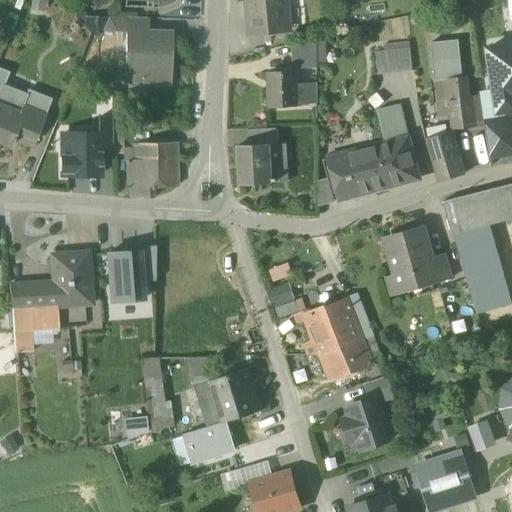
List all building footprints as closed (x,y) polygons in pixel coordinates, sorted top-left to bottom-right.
[(247,0),(250,31),(288,28),(285,0),(247,0)] [(121,32),(126,32),(126,31),(147,32),(148,19),(121,18),(108,17),(102,31),(121,32)] [(142,84),(169,85),(170,62),(169,62),(170,33),(147,32),(126,31),(126,32),(124,77),(142,77),(142,84)] [(297,74),(316,73),(316,39),(297,44),(297,74)] [(462,78),(458,41),(430,43),(434,82),(437,82),(437,81),(462,78)] [(511,45),(488,49),(497,112),(511,109),(511,45)] [(374,53),(377,76),(412,72),(409,49),(374,53)] [(21,105),(44,115),(51,100),(27,90),(25,94),(3,85),(8,73),(0,69),(0,106),(18,114),(21,105)] [(297,106),(317,105),(316,73),(297,74),(297,106)] [(269,74),(269,106),(297,106),(297,74),(269,74)] [(437,82),(439,101),(466,98),(464,78),(462,78),(437,81),(437,82)] [(450,114),(453,130),(484,127),(483,123),(479,97),(466,98),(439,101),(441,115),(450,114)] [(0,138),(0,139),(0,140),(0,143),(10,148),(15,134),(34,142),(45,115),(44,115),(21,105),(18,114),(0,106),(0,138)] [(385,138),(387,145),(407,139),(399,105),(376,111),(383,138),(385,138)] [(489,158),(511,154),(511,122),(511,118),(483,123),(484,127),(489,158)] [(99,154),(112,154),(111,119),(97,119),(97,134),(99,134),(99,154)] [(248,131),(249,146),(270,145),(276,145),(275,129),(248,131)] [(61,176),(99,176),(99,154),(99,134),(97,134),(67,135),(67,153),(61,153),(61,176)] [(427,140),(438,181),(462,175),(451,135),(427,140)] [(417,180),(407,139),(387,145),(380,146),(332,158),(337,176),(328,179),(334,202),(356,196),(357,198),(374,193),(374,191),(417,180)] [(276,145),(270,145),(271,153),(286,152),(286,144),(276,145)] [(133,145),(134,161),(145,160),(147,166),(159,165),(159,177),(164,180),(164,187),(177,187),(176,145),(133,145)] [(273,184),(271,153),(270,145),(249,146),(237,147),(239,186),(273,184)] [(271,153),(273,184),(289,182),(286,152),(271,153)] [(152,188),(164,187),(164,180),(159,177),(159,165),(147,166),(145,160),(134,161),(126,162),(130,199),(152,199),(152,188)] [(318,206),(334,202),(328,179),(318,181),(318,206)] [(442,203),(451,235),(454,234),(489,226),(511,220),(511,184),(442,203)] [(201,193),(201,201),(210,201),(210,193),(201,193)] [(454,234),(477,315),(511,305),(511,304),(489,226),(454,234)] [(384,241),(399,290),(431,281),(432,281),(427,261),(424,252),(428,246),(423,230),(384,241)] [(136,247),(137,251),(138,251),(140,282),(154,282),(155,246),(136,247)] [(126,252),(107,254),(111,302),(142,300),(140,282),(138,251),(137,251),(126,252)] [(50,255),(52,282),(54,302),(56,302),(91,300),(88,256),(70,257),(69,254),(50,255)] [(431,281),(432,285),(451,280),(444,256),(427,261),(432,281),(431,281)] [(288,263),(268,271),(273,282),(292,275),(288,263)] [(58,328),(56,302),(54,302),(52,282),(8,286),(13,353),(32,352),(31,345),(30,330),(45,329),(58,328)] [(267,296),(271,307),(292,299),(289,288),(267,296)] [(327,307),(325,308),(340,349),(361,342),(373,337),(373,336),(358,297),(345,301),(327,308),(327,307)] [(301,298),(294,301),(298,312),(306,309),(301,298)] [(279,319),(298,312),(294,301),(275,309),(279,319)] [(320,356),(340,349),(325,308),(304,316),(317,347),(320,356)] [(30,330),(31,345),(47,344),(47,333),(58,332),(58,328),(45,329),(30,330)] [(361,342),(369,363),(381,359),(373,337),(361,342)] [(369,363),(361,342),(340,349),(320,356),(329,381),(370,367),(369,363)] [(310,349),(313,357),(320,356),(317,347),(310,349)] [(186,366),(189,390),(196,388),(195,385),(208,381),(205,358),(186,358),(186,366)] [(144,379),(161,377),(159,366),(142,366),(144,379)] [(222,423),(222,424),(225,423),(260,411),(247,369),(208,381),(222,422),(222,423)] [(144,379),(148,409),(164,406),(161,377),(144,379)] [(377,398),(379,403),(394,398),(387,377),(364,385),(369,400),(377,398)] [(502,408),(505,418),(511,426),(511,379),(511,380),(505,388),(502,398),(502,408)] [(208,381),(195,385),(196,388),(209,427),(222,422),(208,381)] [(357,438),(361,450),(391,440),(379,403),(377,398),(369,400),(347,408),(351,419),(343,422),(350,441),(357,438)] [(165,415),(164,406),(148,409),(151,432),(174,426),(170,414),(165,415)] [(469,428),(477,452),(495,445),(487,421),(469,428)] [(184,436),(192,464),(234,450),(225,423),(222,424),(222,423),(184,436)] [(258,450),(236,457),(240,469),(262,462),(258,450)] [(418,468),(432,511),(473,497),(459,455),(418,468)] [(229,472),(240,469),(236,457),(224,460),(228,473),(229,472)] [(229,472),(234,489),(251,485),(269,479),(264,462),(262,462),(240,469),(229,472)] [(251,485),(259,511),(285,511),(299,508),(289,473),(269,479),(251,485)] [(348,508),(349,511),(396,511),(395,508),(391,510),(387,495),(348,508)]
